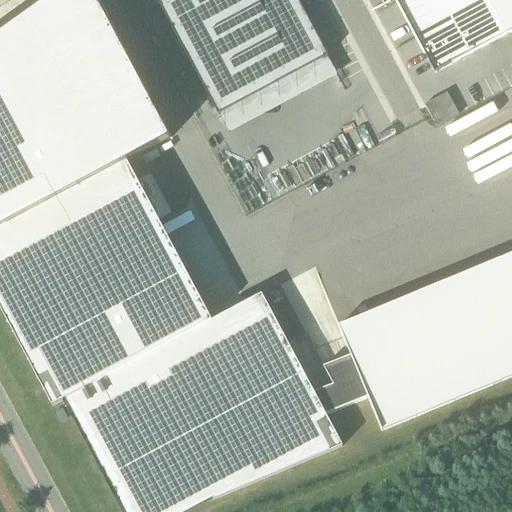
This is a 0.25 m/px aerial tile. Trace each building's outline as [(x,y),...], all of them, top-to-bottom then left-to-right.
[(50,0),(51,1),(0,37),(0,307),(53,407),(63,402),(122,511),(186,511),(343,447),(327,416),(315,393),(262,295),(213,322),(160,223),(128,163),(171,140),(96,0),(50,0)] [(329,57),(298,0),(156,0),(219,116),(329,57)] [(511,0),(396,0),(436,74),(511,33),(511,0)] [(447,94),(425,107),(437,128),(459,116),(447,94)] [(334,386),(315,393),(327,416),(369,398),(382,431),(442,407),(511,377),(511,255),(339,327),(351,357),(325,368),(334,386)]
